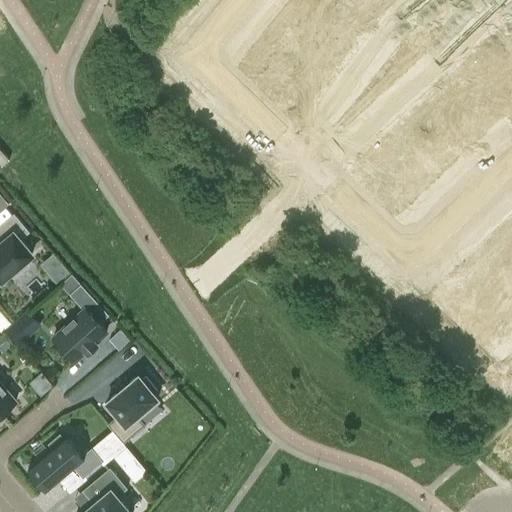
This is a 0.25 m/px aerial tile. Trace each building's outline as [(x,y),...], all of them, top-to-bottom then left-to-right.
[(366,0),(338,0),(336,3),(368,30),(382,12),(366,0)] [(336,3),(325,16),(357,43),(368,30),(336,3)] [(279,11),(274,18),(283,25),(288,19),(279,11)] [(490,37),(483,43),(498,59),(511,46),(511,15),(507,20),(501,13),(483,29),(490,37)] [(325,16),(314,29),(346,56),(357,43),(325,16)] [(274,18),(269,24),(278,31),(283,25),(274,18)] [(314,29),(304,42),(336,69),(346,56),(314,29)] [(258,38),(253,44),(262,51),(267,45),(258,38)] [(304,42),(293,55),(325,82),(336,69),(304,42)] [(253,44),(248,50),(257,58),(262,51),(253,44)] [(511,46),(498,59),(511,74),(511,46)] [(293,55),(282,68),(315,95),(326,82),(325,82),(293,55)] [(282,68),(268,86),(301,113),(315,95),(282,68)] [(446,72),(430,87),(458,118),(474,102),(446,72)] [(471,73),(462,81),(468,87),(477,78),(471,73)] [(477,78),(468,87),(473,92),(482,84),(477,78)] [(430,87),(417,99),(446,129),(458,118),(430,87)] [(491,94),(483,102),(488,108),(497,99),(491,94)] [(417,99),(405,110),(433,141),(446,129),(417,99)] [(405,110),(393,122),(421,152),(433,141),(405,110)] [(483,118),(478,123),(486,131),(491,126),(483,118)] [(393,122),(381,133),(409,163),(421,152),(393,122)] [(380,132),(367,143),(397,175),(409,163),(381,133),(380,132)] [(462,134),(456,140),(464,148),(470,143),(462,134)] [(456,140),(450,145),(458,154),(464,148),(456,140)] [(367,143),(351,159),(380,190),(397,175),(367,143)] [(0,147),(0,162),(2,165),(10,159),(0,147)] [(438,157),(432,163),(440,171),(446,166),(438,157)] [(432,163),(426,168),(434,177),(440,171),(432,163)] [(413,180),(407,185),(416,194),(421,188),(413,180)] [(407,185),(402,191),(410,199),(416,194),(407,185)] [(0,193),(0,207),(1,209),(8,203),(0,193)] [(0,224),(0,237),(3,241),(0,243),(0,276),(2,279),(10,272),(14,277),(29,264),(25,260),(33,253),(20,239),(30,231),(14,213),(0,224)] [(496,225),(490,230),(499,239),(504,233),(496,225)] [(490,230),(485,236),(493,245),(499,239),(490,230)] [(59,281),(72,269),(55,250),(42,262),(59,281)] [(511,250),(498,268),(511,279),(511,250)] [(463,256),(457,262),(465,270),(471,265),(463,256)] [(457,262),(451,267),(460,276),(465,270),(457,262)] [(511,279),(498,268),(484,285),(511,307),(511,279)] [(99,322),(109,313),(82,283),(71,293),(84,308),(53,336),(62,345),(59,347),(70,359),(72,357),(75,360),(87,349),(89,351),(98,343),(96,341),(107,330),(99,322)] [(511,307),(484,285),(469,304),(502,330),(511,316),(511,307)] [(0,304),(0,328),(11,322),(0,304)] [(155,393),(158,390),(145,376),(142,378),(139,374),(107,401),(118,414),(108,423),(114,429),(124,442),(145,423),(137,415),(158,397),(155,393)] [(0,412),(16,399),(0,379),(0,412)] [(114,429),(101,440),(114,456),(126,446),(127,445),(124,442),(114,429)] [(74,465),(83,476),(102,460),(92,448),(83,455),(66,436),(64,438),(60,433),(49,442),(53,447),(30,466),(47,487),(74,465)] [(114,456),(124,468),(136,457),(126,446),(114,456)] [(130,511),(117,496),(128,487),(110,466),(83,489),(94,503),(82,511),(130,511)]
